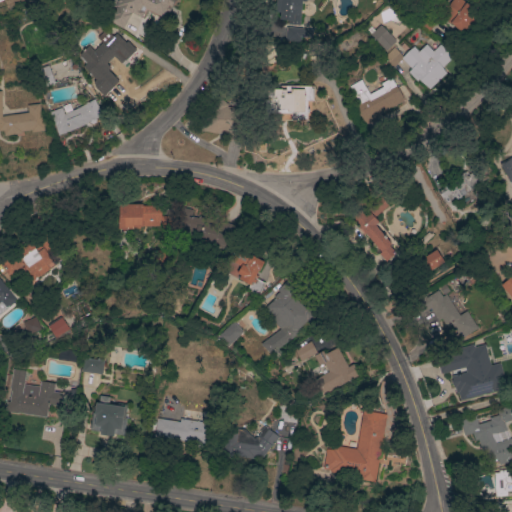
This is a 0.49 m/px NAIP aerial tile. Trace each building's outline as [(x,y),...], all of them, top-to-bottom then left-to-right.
[(173,0),(164,18),(146,9),(142,17),(131,11),(122,27),(103,17),(112,0),(173,0)] [(305,0),(305,1),(301,0),(299,14),(293,13),(292,20),(278,18),(279,11),(274,11),(275,0),(305,0)] [(440,16),(450,0),(463,0),(475,8),(459,30),(440,16)] [(395,39),(384,50),(369,34),(380,23),(395,39)] [(115,32),(126,42),(97,72),(79,53),(88,44),(93,49),(101,41),(96,36),(105,27),(107,29),(111,25),(115,30),(111,34),(112,35),(115,32)] [(285,26),(314,29),(313,37),(300,35),(299,42),(284,40),(285,26)] [(407,71),(410,67),(400,57),(413,45),(418,50),(425,43),(430,48),(432,50),(439,43),(452,56),(441,67),(446,71),(428,89),(417,78),(416,80),(407,71)] [(393,46),(402,56),(391,66),(382,56),(393,46)] [(47,64),(54,82),(41,87),(34,69),(47,64)] [(290,119),(290,113),(263,112),(263,84),(272,84),(272,88),(280,88),(280,84),(312,85),(312,100),(317,100),(316,113),(306,112),(306,119),(290,119)] [(395,85),(403,99),(364,122),(354,105),(367,98),(369,100),(389,89),(389,88),(395,85)] [(0,89),(1,115),(27,111),(26,104),(38,102),(41,117),(42,117),(43,129),(31,131),(31,129),(21,130),(21,132),(4,135),(3,129),(0,129),(0,89)] [(212,103),(217,96),(228,103),(226,105),(248,108),(243,137),(199,130),(203,102),(212,103)] [(49,111),(61,106),(63,113),(64,112),(61,105),(69,102),(72,109),(77,107),(93,98),(102,114),(84,124),(69,130),(57,134),(49,111)] [(440,191),(450,206),(477,188),(467,173),(440,191)] [(384,262),(377,253),(380,252),(357,225),(358,225),(351,217),(361,209),(362,211),(380,196),(387,204),(373,216),(377,221),(374,224),(381,233),(380,234),(382,236),(383,235),(390,243),(388,245),(395,253),(384,262)] [(117,228),(117,203),(142,203),(142,205),(160,205),(160,225),(141,225),(141,226),(133,226),(133,229),(117,228)] [(183,206),(192,208),(190,215),(198,217),(219,222),(217,231),(226,234),(223,245),(225,245),(223,254),(214,252),(217,243),(177,233),(183,206)] [(3,267),(10,276),(26,265),(36,279),(58,263),(40,240),(3,267)] [(237,278),(239,275),(236,273),(240,265),(231,260),(238,248),(262,261),(249,284),(237,278)] [(435,248),(443,261),(424,273),(416,260),(435,248)] [(260,342),(279,327),(263,306),(274,297),(273,295),(279,290),(276,287),(290,277),(300,289),(294,294),(303,306),(308,302),(316,313),(296,329),(299,331),(269,354),(260,342)] [(511,277),(502,285),(510,297),(511,296),(511,277)] [(0,278),(16,298),(6,306),(0,300),(0,278)] [(438,285),(444,282),(448,290),(443,293),(438,285)] [(465,309),(477,327),(458,339),(449,324),(444,327),(430,307),(419,313),(410,299),(423,291),(426,296),(437,288),(442,295),(445,293),(459,314),(465,309)] [(21,320),(35,315),(40,328),(26,333),(21,320)] [(60,316),(69,328),(55,337),(47,325),(60,316)] [(217,335),(233,320),(242,331),(227,345),(217,335)] [(299,360),(296,355),(290,358),(287,352),(310,340),(316,351),(299,360)] [(450,375),(465,371),(464,366),(440,373),(435,357),(460,351),(459,347),(473,343),(474,346),(484,343),(490,364),(499,361),(506,387),(460,400),(457,392),(455,393),(450,375)] [(313,355),(321,350),(323,353),(336,346),(347,366),(352,363),(358,375),(322,395),(313,378),(327,371),(323,363),(319,365),(313,355)] [(83,357),(103,360),(101,374),(81,370),(83,357)] [(4,410),(6,400),(7,400),(12,367),(25,369),(23,383),(39,385),(39,380),(77,386),(73,408),(47,404),(45,417),(4,410)] [(95,402),(116,405),(116,402),(126,404),(122,430),(113,428),(112,436),(99,434),(99,431),(89,429),(92,411),(93,412),(95,402)] [(463,434),(459,419),(475,415),(477,423),(490,419),(489,416),(497,413),(496,408),(511,403),(511,418),(503,421),(507,434),(510,433),(511,439),(511,443),(510,444),(511,450),(511,461),(497,466),(495,457),(483,460),(477,438),(474,439),(471,432),(463,434)] [(386,414),(375,482),(321,472),(326,443),(355,448),(362,409),(386,414)] [(155,417),(179,420),(180,417),(208,421),(204,445),(152,437),(155,417)] [(263,455),(263,458),(234,454),(236,441),(256,444),(267,428),(278,436),(271,446),(270,445),(263,455)] [(511,470),(493,471),(493,498),(506,498),(506,492),(511,491),(511,470)]
